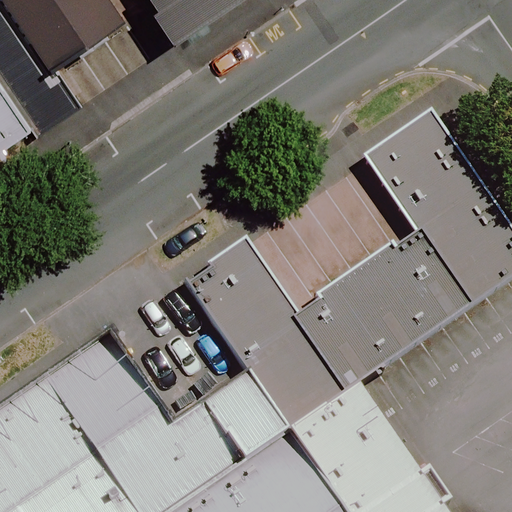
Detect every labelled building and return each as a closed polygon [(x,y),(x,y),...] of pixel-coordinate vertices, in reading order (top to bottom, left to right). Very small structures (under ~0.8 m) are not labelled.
[(118,23),(101,0),(0,0),(0,66),(18,92),(118,23)] [(160,0),(184,35),(237,0),(160,0)] [(0,80),(0,156),(36,132),(0,80)] [(361,392),(511,287),(511,203),(443,104),(372,153),(420,222),(306,302),(258,234),(185,284),(247,374),(293,439),(361,392)] [(0,406),(0,511),(48,511),(184,418),(119,324),(0,406)] [(187,511),(293,439),(247,374),(184,418),(48,511),(187,511)] [(446,511),(361,392),(293,439),(343,511),(446,511)] [(343,511),(293,439),(187,511),(343,511)]
